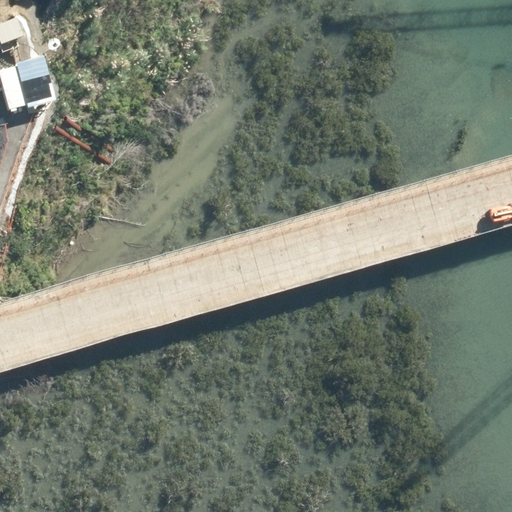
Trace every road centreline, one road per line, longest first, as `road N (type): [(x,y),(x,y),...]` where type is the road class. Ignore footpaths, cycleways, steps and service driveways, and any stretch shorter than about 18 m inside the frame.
road 1 (trunk): [(511,45),(0,192)]
road 2 (track): [(0,337),(511,191)]
road 3 (trunk): [(0,143),(502,0)]
